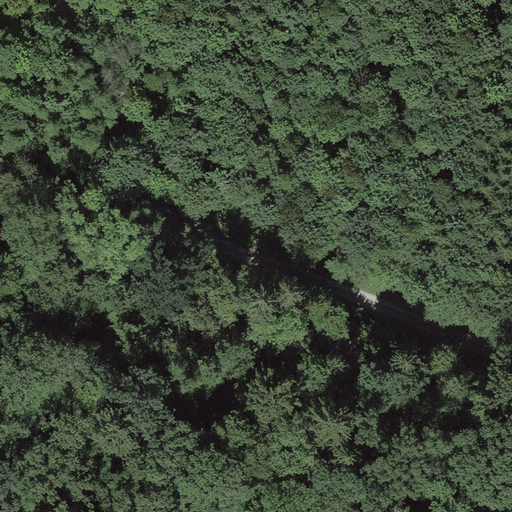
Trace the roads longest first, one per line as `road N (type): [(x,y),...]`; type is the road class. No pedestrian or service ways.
road 1 (track): [(64,0),(204,238),(511,357)]
road 2 (track): [(0,164),(204,238),(364,511)]
